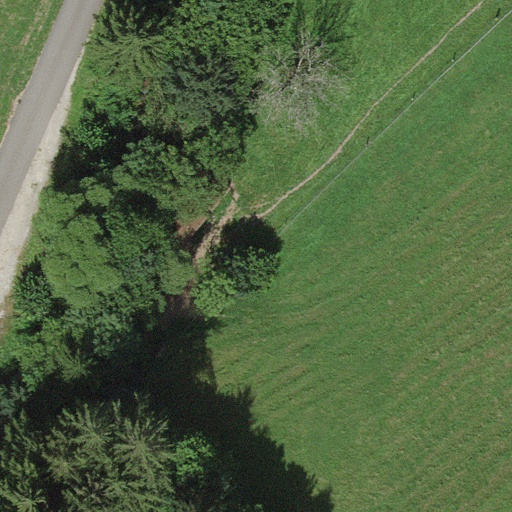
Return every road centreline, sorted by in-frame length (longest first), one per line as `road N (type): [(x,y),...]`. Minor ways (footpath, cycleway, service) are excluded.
road 1 (track): [(0,395),(68,369),(159,308),(496,0)]
road 2 (unclassified): [(79,0),(0,186)]
